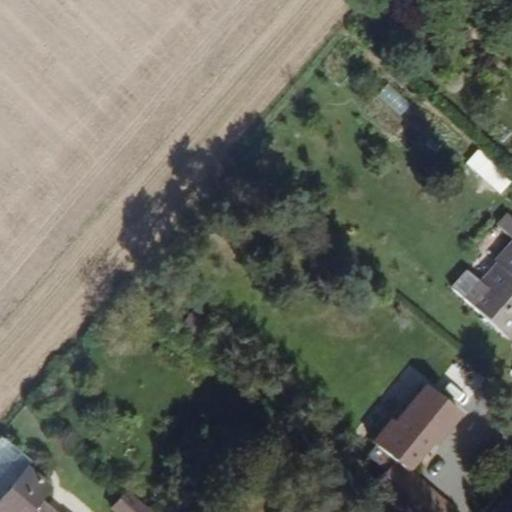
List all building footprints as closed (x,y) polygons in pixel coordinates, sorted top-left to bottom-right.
[(274,167),(288,154),(271,140),(258,153),(274,167)] [(490,184),(511,197),(511,180),(498,172),(490,184)] [(502,328),(511,316),(511,209),(503,203),(491,219),(503,229),(506,235),(485,264),(475,273),(460,262),(445,281),(502,328)] [(190,311),(178,322),(194,340),(206,328),(190,311)] [(435,429),(456,403),(422,374),(412,389),(406,384),(371,427),(410,459),(426,440),(419,434),(424,424),(435,429)] [(45,419),(23,399),(4,421),(29,439),(45,419)] [(296,424),(266,400),(250,421),(279,444),(296,424)] [(65,511),(35,486),(44,475),(18,455),(0,478),(0,511),(65,511)] [(455,511),(408,472),(399,482),(382,467),(366,485),(397,511),(455,511)] [(171,511),(131,476),(125,489),(117,494),(138,511),(171,511)] [(349,511),(325,491),(306,511),(349,511)]
